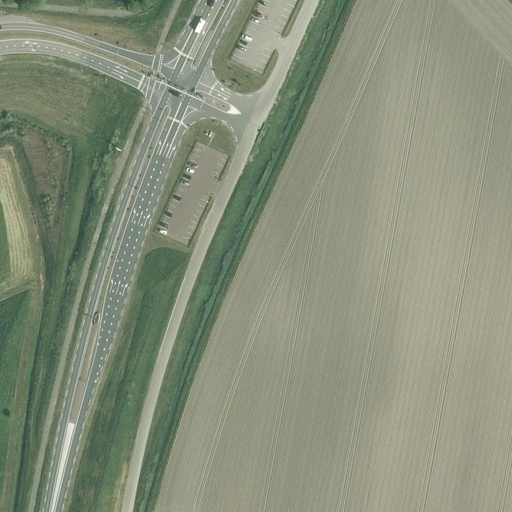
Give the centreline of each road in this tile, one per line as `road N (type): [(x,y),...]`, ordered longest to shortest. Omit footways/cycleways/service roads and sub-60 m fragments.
road 1 (primary): [(168,93),(97,288),(49,511)]
road 2 (primary): [(54,511),(139,214),(184,99)]
road 3 (unclassified): [(128,511),(145,411),(253,130)]
road 4 (tertiary): [(175,72),(66,33),(0,27)]
road 5 (tertiary): [(0,47),(69,52),(168,93)]
road 6 (unclassified): [(260,111),(312,0)]
